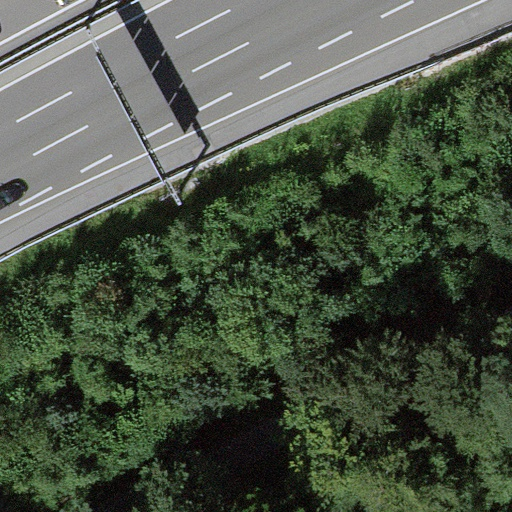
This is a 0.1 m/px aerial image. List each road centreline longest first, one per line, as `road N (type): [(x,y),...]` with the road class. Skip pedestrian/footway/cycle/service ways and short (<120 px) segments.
road 1 (track): [(511,338),(212,472),(144,511)]
road 2 (motorway): [(0,152),(292,0)]
